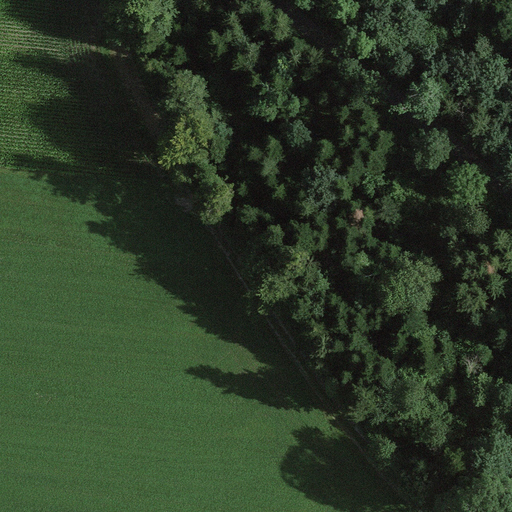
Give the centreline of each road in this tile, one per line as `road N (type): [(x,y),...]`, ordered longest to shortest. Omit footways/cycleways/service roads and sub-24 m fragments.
road 1 (track): [(138,0),(118,22),(117,49),(155,122),(334,398),(427,511)]
road 2 (unclassified): [(511,195),(270,0)]
